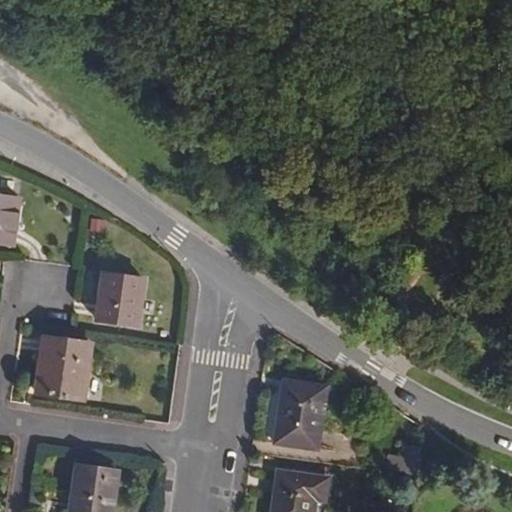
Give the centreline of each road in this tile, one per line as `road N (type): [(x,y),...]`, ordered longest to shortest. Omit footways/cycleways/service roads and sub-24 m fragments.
road 1 (tertiary): [(235,280),(433,410),(511,446)]
road 2 (tertiary): [(0,128),(235,280)]
road 3 (track): [(456,242),(511,73)]
road 4 (residential): [(32,427),(208,451)]
road 5 (residential): [(235,280),(208,451)]
road 6 (residential): [(0,409),(13,314),(36,293)]
